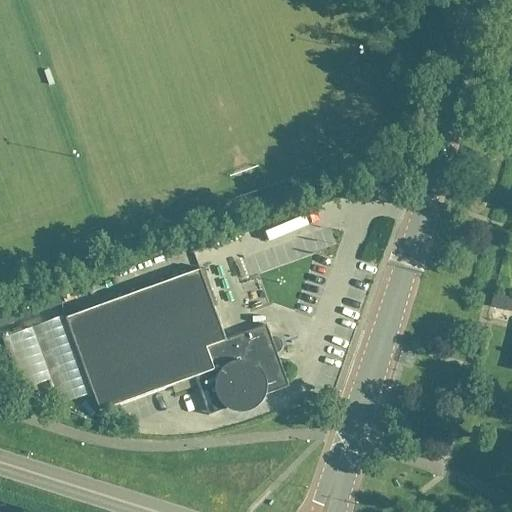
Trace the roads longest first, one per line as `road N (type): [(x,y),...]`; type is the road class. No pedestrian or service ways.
road 1 (unclassified): [(334,486),(445,145),(475,0)]
road 2 (primary): [(147,511),(0,465)]
